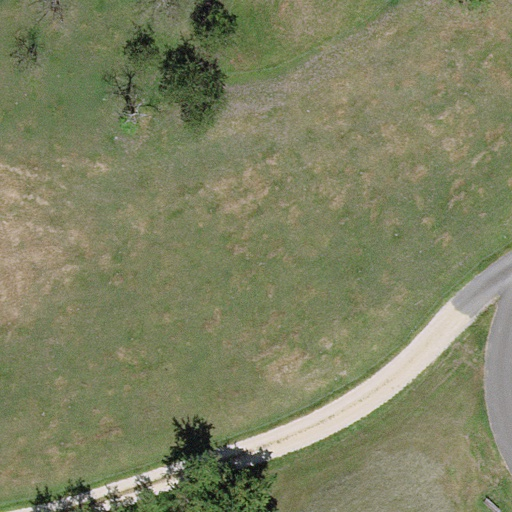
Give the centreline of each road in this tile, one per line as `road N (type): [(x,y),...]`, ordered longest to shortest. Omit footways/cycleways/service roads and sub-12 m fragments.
road 1 (track): [(511,276),(336,416),(271,451),(82,511)]
road 2 (track): [(511,325),(497,380),(511,451)]
